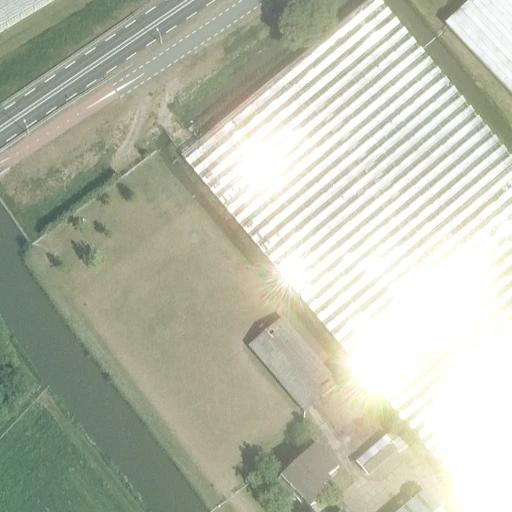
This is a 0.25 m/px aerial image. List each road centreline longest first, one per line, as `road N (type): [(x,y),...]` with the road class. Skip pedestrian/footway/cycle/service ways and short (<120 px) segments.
road 1 (primary): [(0,131),(193,0)]
road 2 (unclassified): [(255,0),(115,92)]
